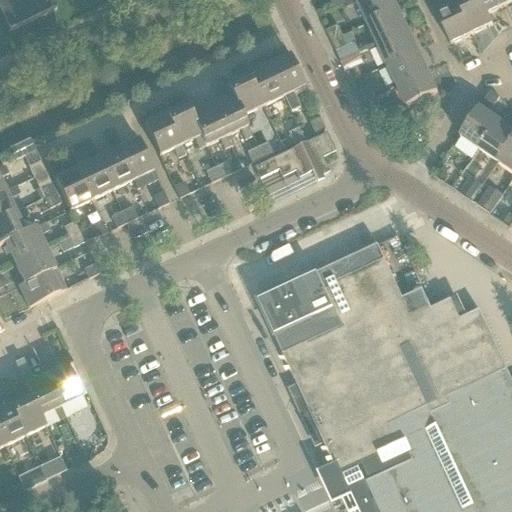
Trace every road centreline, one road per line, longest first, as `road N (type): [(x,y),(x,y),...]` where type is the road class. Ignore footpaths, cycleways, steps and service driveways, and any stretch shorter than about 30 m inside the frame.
road 1 (unclassified): [(76,317),(384,172)]
road 2 (residential): [(281,40),(42,153)]
road 3 (unclassified): [(384,172),(352,140),(300,31)]
road 4 (unclassified): [(140,459),(76,317)]
road 5 (unclassified): [(511,258),(407,188)]
road 6 (unclassified): [(29,511),(140,459)]
